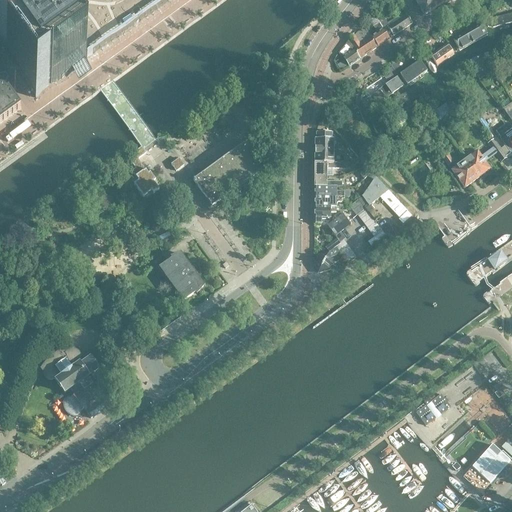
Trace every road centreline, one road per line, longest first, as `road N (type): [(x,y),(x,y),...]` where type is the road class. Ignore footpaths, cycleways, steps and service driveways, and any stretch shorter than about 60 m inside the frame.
road 1 (residential): [(511,354),(494,333),(474,333),(228,511)]
road 2 (residential): [(291,285),(328,286),(427,215),(470,201),(511,172)]
road 3 (residential): [(201,0),(0,146)]
road 4 (unclassified): [(0,501),(175,375)]
road 5 (residential): [(468,0),(342,80),(304,75)]
road 6 (unclassified): [(250,284),(148,143)]
road 7 (tertiary): [(304,75),(294,121),(292,235)]
road 8 (tertiary): [(250,284),(155,350),(159,374),(175,375)]
road 9 (tertiary): [(175,375),(291,285)]
